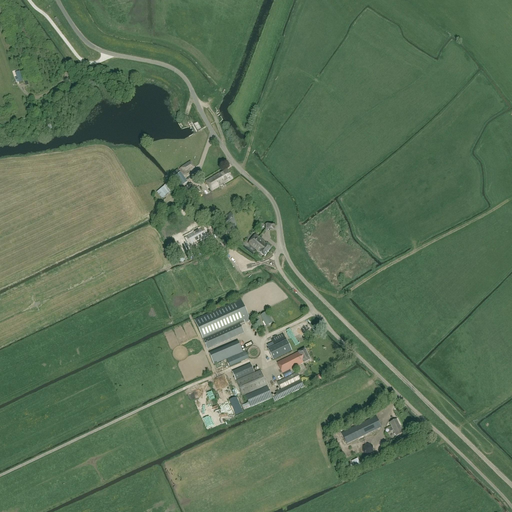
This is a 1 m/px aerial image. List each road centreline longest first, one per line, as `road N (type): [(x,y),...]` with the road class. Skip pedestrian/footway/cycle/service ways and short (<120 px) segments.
road 1 (unclassified): [(280,242),(276,260),(287,281),(511,507)]
road 2 (unclassified): [(280,242),(272,201),(214,136),(185,79),(161,63),(89,44),(57,0)]
road 3 (unclassified): [(511,486),(307,285),(280,242)]
